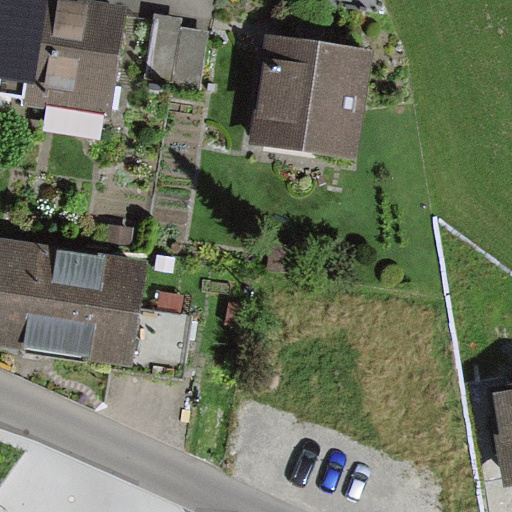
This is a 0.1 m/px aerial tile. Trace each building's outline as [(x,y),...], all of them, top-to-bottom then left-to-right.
[(0,0),(0,94),(27,98),(42,5),(42,0),(0,0)] [(126,18),(42,5),(27,98),(25,110),(45,113),(46,109),(109,119),(126,18)] [(353,42),(257,30),(244,138),(340,150),(353,42)] [(132,253),(0,234),(0,325),(119,341),(132,253)] [(261,385),(320,392),(327,335),(268,328),(261,385)] [(511,496),(511,393),(489,397),(506,497),(511,496)] [(420,511),(464,511),(463,494),(419,497),(420,511)]
